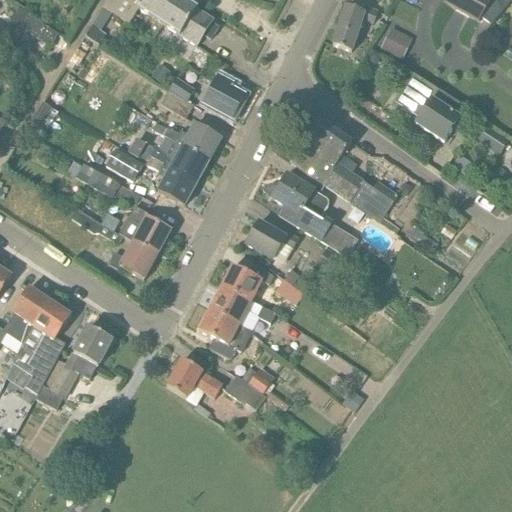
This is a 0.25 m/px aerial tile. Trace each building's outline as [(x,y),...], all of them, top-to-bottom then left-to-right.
[(107,0),(102,9),(112,15),(129,26),(138,12),(144,0),(107,0)] [(144,0),(138,12),(172,34),(196,49),(203,37),(210,42),(218,30),(211,25),(212,22),(189,7),(177,0),(144,0)] [(494,2),(491,0),(448,0),(444,7),(479,27),(483,23),(494,2)] [(483,23),(491,28),(509,5),(501,0),(495,0),(494,2),(483,23)] [(350,54),(361,22),(373,26),(377,15),(365,11),(364,15),(346,9),(332,47),(350,54)] [(49,48),(58,36),(28,15),(20,28),(20,29),(49,48)] [(511,19),(499,37),(511,46),(511,19)] [(105,36),(100,33),(92,27),(85,39),(93,44),(98,47),(105,36)] [(380,52),(400,64),(412,43),(391,31),(380,52)] [(203,106),(231,121),(244,98),(230,90),(232,87),(218,79),(203,106)] [(169,93),(186,104),(194,93),(176,81),(169,93)] [(423,81),(405,109),(420,119),(415,126),(444,145),(444,144),(444,145),(459,122),(459,121),(448,114),(456,103),(423,81)] [(184,123),(192,108),(186,104),(169,93),(160,108),(184,123)] [(27,132),(35,137),(51,111),(43,106),(27,132)] [(351,144),(319,122),(290,164),(322,187),(379,226),(385,217),(381,215),(395,193),(378,182),(372,190),(336,165),(351,144)] [(152,132),(162,138),(166,130),(156,124),(152,132)] [(179,137),(166,130),(162,138),(165,140),(208,164),(220,141),(193,126),(187,137),(181,133),(179,137)] [(487,129),(478,143),(499,158),(508,143),(487,129)] [(197,185),(208,164),(165,140),(157,154),(135,141),(129,151),(127,155),(147,166),(151,159),(197,185)] [(132,185),(143,168),(116,151),(105,169),(132,185)] [(197,185),(151,159),(147,166),(146,168),(159,175),(162,171),(167,174),(156,192),(184,208),(197,185)] [(112,201),(120,187),(83,168),(76,181),(112,201)] [(286,176),(271,200),(284,208),(278,217),(296,229),(296,230),(327,249),(346,263),(358,243),(350,237),(326,222),(324,224),(312,217),(322,199),(314,194),(286,176)] [(119,237),(157,257),(170,232),(146,219),(147,216),(134,209),(119,237)] [(245,247),(273,263),(280,267),(289,251),(292,252),(298,242),(283,234),(281,238),(258,225),(245,247)] [(157,257),(119,237),(105,262),(143,282),(157,257)] [(316,267),(348,287),(358,274),(356,273),(357,272),(346,263),(327,249),(316,267)] [(221,290),(252,305),(262,285),(269,288),(273,280),(263,272),(251,266),(247,276),(232,268),(221,290)] [(0,270),(0,294),(12,279),(0,270)] [(290,288),(303,297),(309,290),(295,280),(290,288)] [(304,298),(303,297),(290,288),(283,283),(275,294),(296,309),(304,298)] [(6,337),(20,346),(32,329),(49,304),(28,290),(12,316),(12,318),(2,334),(6,337)] [(209,312),(240,328),(252,305),(221,290),(209,312)] [(32,329),(20,346),(11,367),(31,379),(25,389),(37,397),(41,390),(56,362),(65,348),(55,341),(70,318),(49,304),(32,329)] [(256,320),(270,327),(276,317),(261,310),(256,320)] [(240,328),(209,312),(198,334),(213,341),(209,351),(231,362),(235,353),(241,356),(252,334),(240,328)] [(56,362),(41,390),(64,403),(78,376),(89,382),(97,370),(97,369),(111,342),(88,329),(67,369),(56,362)] [(167,389),(197,406),(203,396),(214,402),(223,387),(181,364),(167,389)] [(271,386),(256,375),(249,371),(241,381),(248,386),(248,387),(262,398),(268,390),(271,386)] [(253,416),(265,400),(248,387),(236,378),(224,394),(243,408),(242,409),(253,416)] [(107,411),(96,428),(106,434),(118,417),(107,411)]
